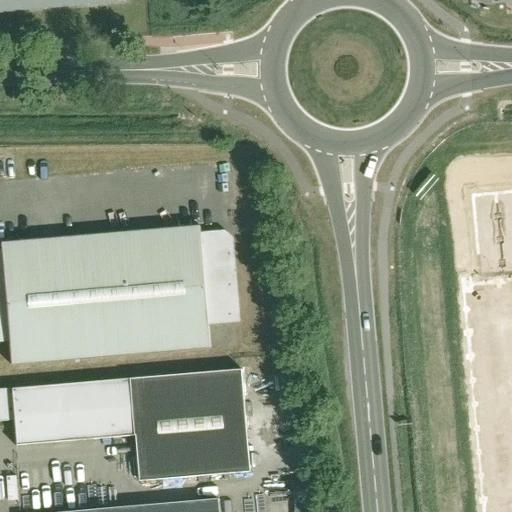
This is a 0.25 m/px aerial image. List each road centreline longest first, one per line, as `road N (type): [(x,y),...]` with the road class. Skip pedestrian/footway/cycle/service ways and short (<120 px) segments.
road 1 (tertiary): [(350,245),(375,511)]
road 2 (residential): [(0,73),(176,72)]
